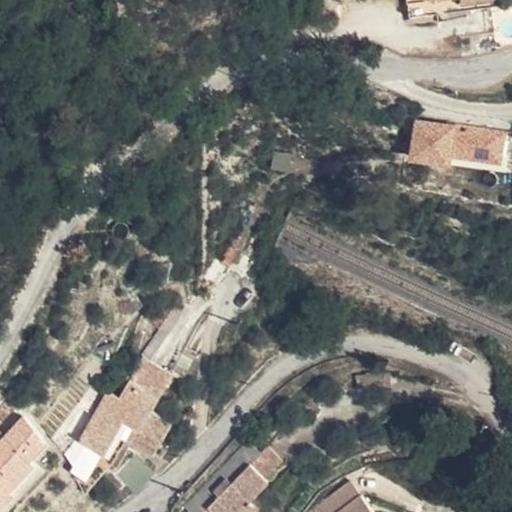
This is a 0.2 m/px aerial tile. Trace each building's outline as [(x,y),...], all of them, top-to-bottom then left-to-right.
[(433,27),(434,48),(453,47),(450,26),(433,27)] [(404,50),(434,48),(433,27),(378,32),(404,50)] [(449,135),(448,140),(476,145),(480,116),(404,104),(399,139),(435,145),(436,138),(436,133),(449,135)] [(480,116),(476,145),(485,147),(490,118),(480,116)] [(189,279),(183,287),(183,301),(197,284),(189,279)] [(176,311),(160,331),(167,336),(176,322),(176,311)] [(118,356),(98,385),(84,405),(95,413),(108,423),(130,392),(142,401),(135,410),(159,426),(182,396),(165,382),(178,364),(177,343),(167,336),(160,331),(154,327),(128,364),(118,356)] [(0,440),(10,430),(0,421),(0,440)] [(119,451),(139,470),(163,445),(142,424),(119,451)] [(0,491),(35,452),(10,430),(0,440),(0,491)] [(192,495),(201,508),(222,492),(217,486),(231,473),(237,481),(269,457),(258,443),(192,495)] [(222,492),(201,508),(200,510),(202,511),(260,511),(264,509),(256,499),(276,482),(272,475),(288,461),(280,449),(269,457),(237,481),(231,473),(217,486),(222,492)] [(0,504),(41,458),(35,452),(0,491),(0,504)] [(330,511),(369,511),(388,501),(373,478),(329,509),(330,511)] [(395,511),(388,501),(369,511),(395,511)]
